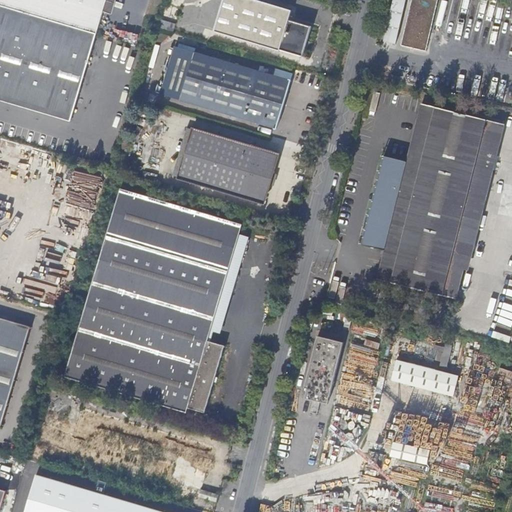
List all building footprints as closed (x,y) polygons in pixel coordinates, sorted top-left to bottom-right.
[(0,0),(0,5),(97,34),(107,0),(0,0)] [(290,20),(293,12),(253,0),(225,0),(215,33),(280,53),(281,51),(304,58),(308,43),(313,27),(290,20)] [(399,44),(407,0),(392,0),(385,41),(399,44)] [(427,52),(439,0),(413,0),(402,46),(427,52)] [(0,100),(71,122),(97,34),(0,5),(0,100)] [(278,130),(293,82),(195,53),(181,101),(278,130)] [(456,299),(500,124),(421,103),(407,161),(385,155),(362,244),(385,250),(378,279),(456,299)] [(180,179),(195,130),(188,128),(174,177),(180,179)] [(264,205),(279,156),(195,130),(180,179),(264,205)] [(209,341),(217,312),(229,273),(243,224),(121,189),(66,378),(188,414),(189,408),(205,413),(216,375),(225,346),(209,341)] [(330,403),(345,342),(320,335),(306,388),(309,389),(307,397),(315,399),(314,405),(321,407),(322,401),(330,403)] [(438,344),(436,361),(449,363),(451,345),(438,344)] [(397,358),(392,380),(455,395),(460,373),(397,358)] [(319,413),(321,407),(314,405),(312,411),(319,413)] [(215,449),(84,410),(70,458),(201,497),(208,472),(212,472),(213,466),(210,465),(215,449)] [(161,511),(80,488),(73,511),(161,511)] [(0,511),(5,511),(6,509),(10,496),(0,493),(0,511)]
